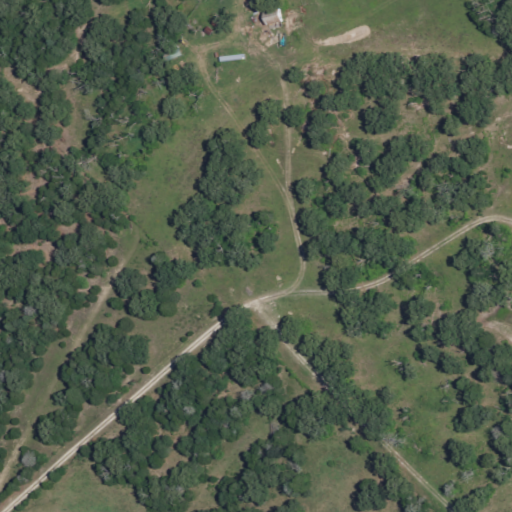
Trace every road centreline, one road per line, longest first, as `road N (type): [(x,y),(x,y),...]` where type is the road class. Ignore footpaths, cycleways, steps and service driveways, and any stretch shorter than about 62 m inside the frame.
road 1 (residential): [(511,216),(461,227),(379,277),(253,300),(223,315),(0,506)]
road 2 (residential): [(27,0),(100,416)]
